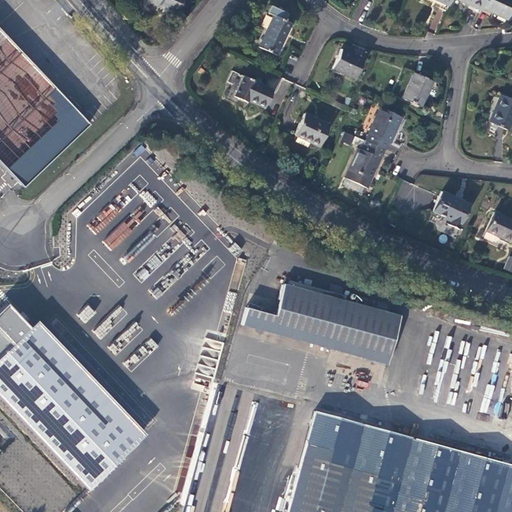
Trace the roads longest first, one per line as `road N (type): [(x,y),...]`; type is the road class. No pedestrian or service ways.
road 1 (tertiary): [(151,83),(234,157),(342,230),(511,298)]
road 2 (residential): [(326,19),(384,42),(458,46)]
